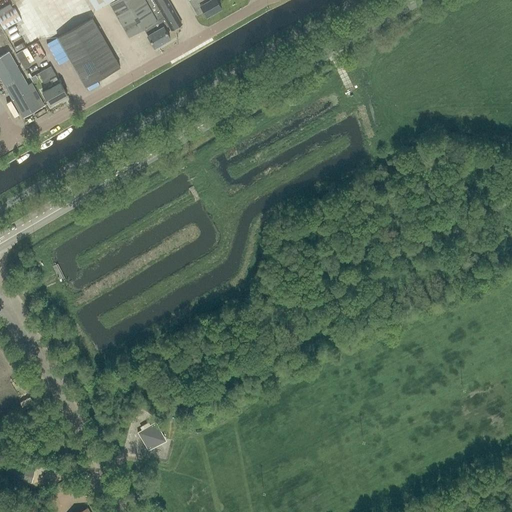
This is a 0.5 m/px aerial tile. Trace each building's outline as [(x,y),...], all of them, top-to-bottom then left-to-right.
[(90,0),(96,9),(111,0),(90,0)] [(170,38),(164,29),(170,25),(172,30),(182,24),(168,0),(115,0),(110,4),(129,37),(144,28),(148,35),(147,35),(155,47),(170,38)] [(188,0),(196,14),(203,11),(206,17),(222,8),(216,0),(188,0)] [(15,7),(0,15),(0,21),(5,30),(22,20),(15,7)] [(92,18),(58,38),(85,86),(119,66),(92,18)] [(22,49),(16,53),(25,67),(31,64),(22,49)] [(51,104),(68,94),(51,66),(39,72),(45,82),(50,79),(54,85),(43,91),(51,104)] [(150,449),(167,438),(156,421),(139,432),(150,449)] [(0,474),(33,482),(35,470),(0,461),(0,474)]
